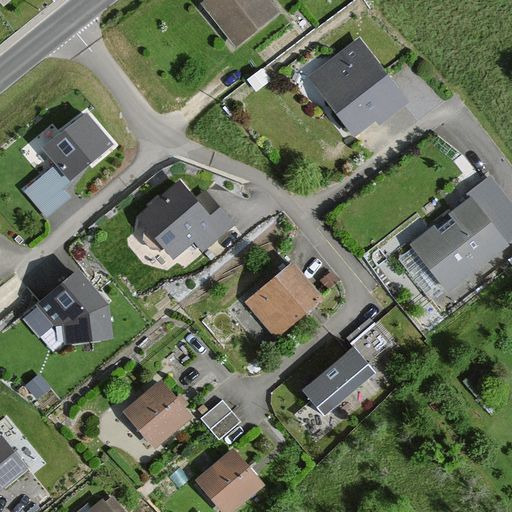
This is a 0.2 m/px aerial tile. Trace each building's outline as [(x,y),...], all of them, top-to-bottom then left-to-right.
[(267,0),(201,0),(197,3),(232,48),(278,13),(267,0)] [(403,98),(356,38),(302,81),(350,141),(403,98)] [(111,150),(87,120),(45,154),(70,184),(111,150)] [(195,205),(179,187),(140,221),(174,260),(194,242),(203,251),(231,227),(206,197),(195,205)] [(470,196),(408,245),(446,293),(508,244),(470,196)] [(106,302),(72,266),(33,303),(54,326),(64,326),(65,343),(111,339),(106,302)] [(293,270),(250,306),(277,338),(320,302),(293,270)] [(352,354),(305,395),(325,418),(372,377),(352,354)] [(160,387),(126,416),(155,450),(189,421),(160,387)] [(222,405),(204,421),(220,439),(238,423),(222,405)] [(0,493),(26,472),(0,442),(0,493)] [(232,459),(200,486),(222,511),(231,511),(258,489),(232,459)]
